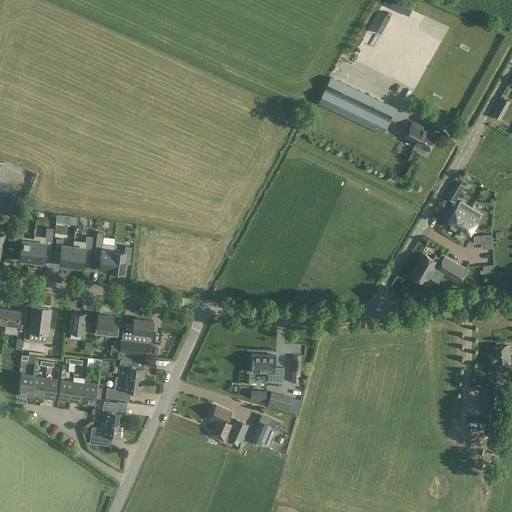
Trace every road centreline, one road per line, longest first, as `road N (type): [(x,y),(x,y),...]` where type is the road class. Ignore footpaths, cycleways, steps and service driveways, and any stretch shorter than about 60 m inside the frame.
road 1 (unclassified): [(368,312),(511,64)]
road 2 (tertiary): [(206,308),(0,281)]
road 3 (unclassified): [(129,481),(206,308)]
road 4 (tertiary): [(368,312),(206,308)]
road 5 (tertiary): [(511,294),(368,312)]
road 6 (residential): [(129,481),(84,453),(77,430),(32,409)]
